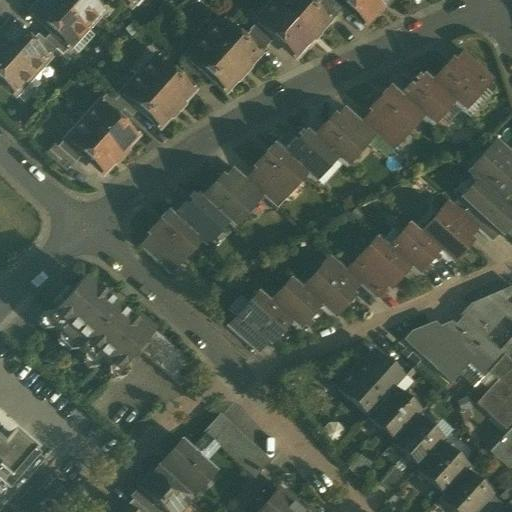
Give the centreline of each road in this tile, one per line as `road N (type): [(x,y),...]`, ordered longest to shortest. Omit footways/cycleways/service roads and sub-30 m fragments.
road 1 (residential): [(83,229),(227,128),(491,0)]
road 2 (residential): [(511,268),(243,380)]
road 3 (residential): [(243,380),(83,229)]
road 4 (residential): [(243,380),(148,431),(65,503)]
road 5 (residential): [(352,511),(243,380)]
